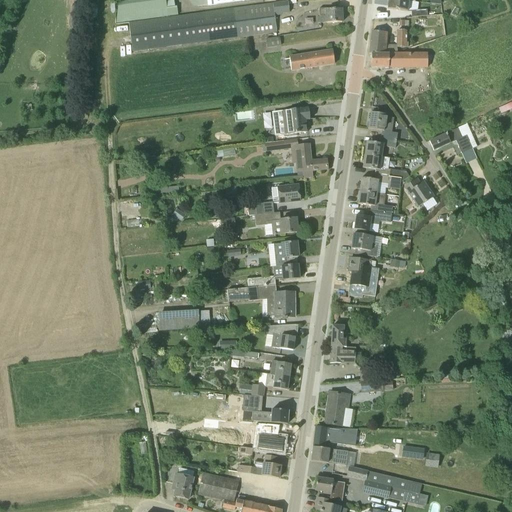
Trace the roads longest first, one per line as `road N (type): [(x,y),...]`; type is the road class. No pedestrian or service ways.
road 1 (tertiary): [(292,511),(356,72)]
road 2 (residential): [(356,72),(383,88),(444,175)]
